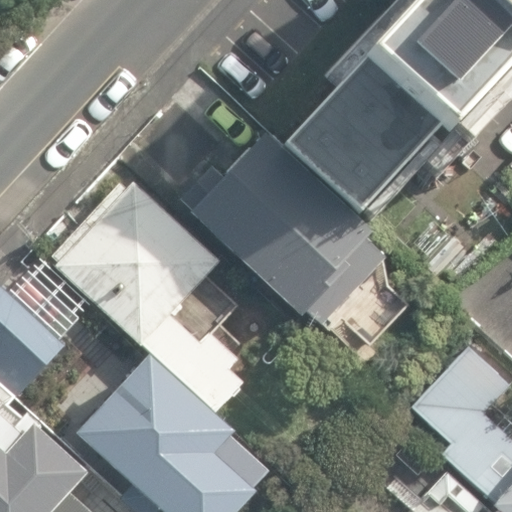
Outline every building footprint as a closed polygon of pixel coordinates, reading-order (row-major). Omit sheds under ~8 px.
[(511,0),(398,0),(327,76),(343,91),(287,150),(365,222),(440,141),(461,160),(511,106),(511,0)] [(208,216),(321,317),(389,241),(365,222),(287,150),(276,140),(208,216)] [(55,258),(232,416),(265,379),(187,309),(234,258),(135,169),(55,258)] [(0,389),(25,412),(81,349),(8,283),(0,291),(0,389)] [(511,390),(511,360),(485,336),(417,412),(511,497),(511,415),(500,404),(511,390)] [(295,478),(292,474),(163,358),(90,439),(171,511),(257,511),(263,506),(265,507),(271,510),(276,511),(282,510),(287,508),(292,504),(295,500),(297,495),(298,489),(297,483),(295,478)] [(0,511),(74,511),(111,472),(56,424),(26,457),(0,433),(0,511)] [(511,511),(511,506),(505,511),(503,511),(449,463),(404,511),(511,511)]
